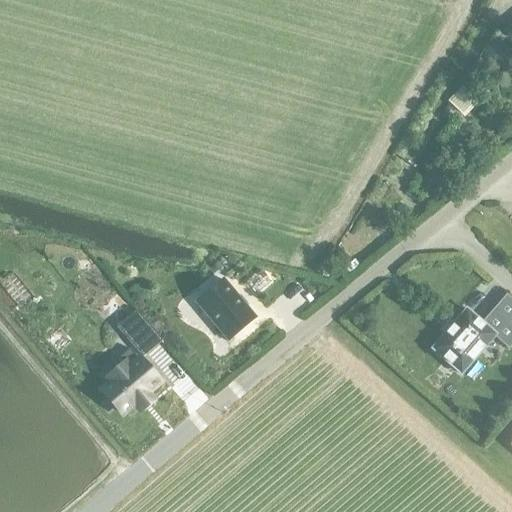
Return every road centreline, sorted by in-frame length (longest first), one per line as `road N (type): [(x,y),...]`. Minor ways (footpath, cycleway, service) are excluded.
road 1 (unclassified): [(93,511),(511,160)]
road 2 (track): [(308,260),(0,177)]
road 3 (track): [(0,337),(131,479)]
